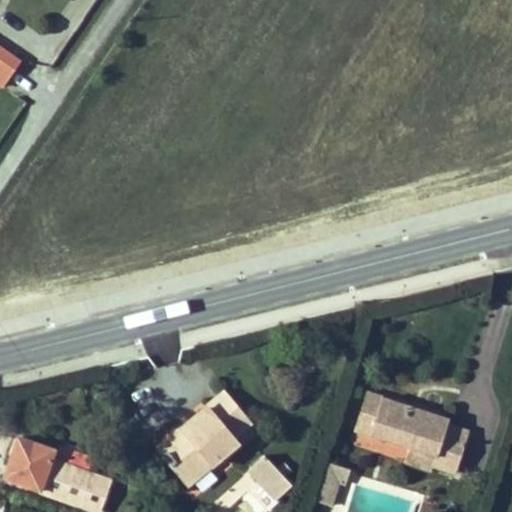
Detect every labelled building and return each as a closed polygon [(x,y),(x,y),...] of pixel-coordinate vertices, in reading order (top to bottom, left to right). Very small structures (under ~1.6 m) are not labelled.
[(0,89),(4,92),(24,63),(0,46),(0,89)] [(234,437),(250,423),(224,392),(207,407),(211,412),(188,432),(184,427),(159,448),(164,454),(162,456),(171,467),(173,465),(189,483),(238,442),(234,437)] [(356,429),(371,434),(383,396),(369,392),(356,429)] [(449,417),(383,396),(371,434),(436,455),(433,464),(455,472),(470,432),(447,423),(449,417)] [(188,432),(211,412),(207,407),(184,427),(188,432)] [(17,435),(0,483),(82,511),(102,511),(114,480),(89,472),(93,461),(17,435)] [(275,505),(294,488),(266,457),(247,474),(275,505)] [(330,462),(325,478),(337,482),(338,479),(347,482),(351,469),(330,462)] [(330,504),(337,482),(325,478),(317,500),(330,504)]
